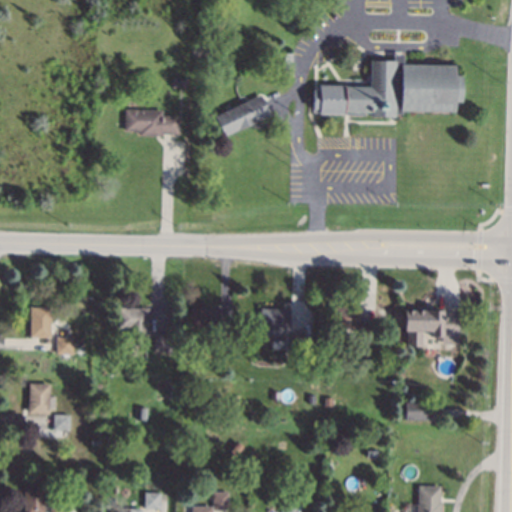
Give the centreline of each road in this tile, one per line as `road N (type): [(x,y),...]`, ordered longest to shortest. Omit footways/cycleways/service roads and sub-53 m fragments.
road 1 (tertiary): [(316,257),(511,263)]
road 2 (tertiary): [(511,237),(316,239)]
road 3 (tertiary): [(0,242),(180,245)]
road 4 (tertiary): [(180,245),(316,257)]
road 5 (tertiary): [(316,239),(180,245)]
